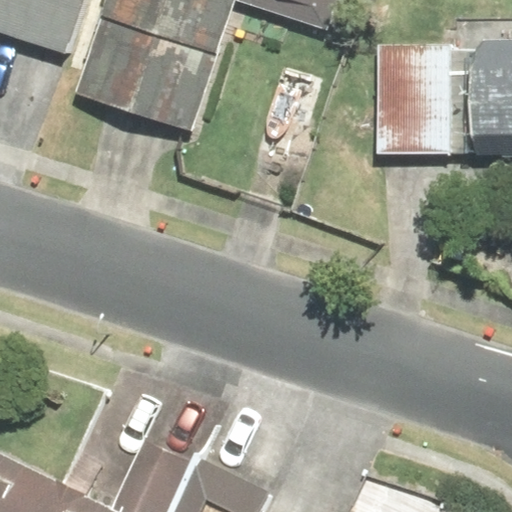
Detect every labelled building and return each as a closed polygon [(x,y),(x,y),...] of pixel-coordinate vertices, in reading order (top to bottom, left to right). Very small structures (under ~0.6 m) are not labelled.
[(98,0),(10,0),(1,30),(79,56),(98,0)] [(119,0),(89,94),(207,132),(249,2),(342,32),(352,0),(119,0)] [(511,41),(478,42),(479,153),(511,152),(511,41)] [(373,51),(376,156),(456,153),(453,48),(373,51)] [(125,506),(0,442),(0,511),(177,511),(205,459),(160,436),(125,506)] [(214,457),(186,511),(214,511),(223,496),(256,511),(273,511),(284,491),(214,457)]
